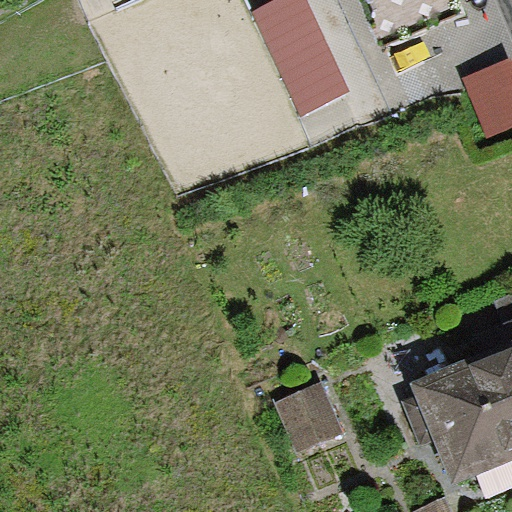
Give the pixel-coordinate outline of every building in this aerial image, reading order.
[(304,0),(284,0),(251,16),(301,119),(350,96),(304,0)] [(511,64),(463,83),(488,143),(511,133),(511,64)] [(511,473),(511,354),(411,396),(453,498),(511,473)] [(344,437),(322,387),(274,407),(295,458),(344,437)] [(451,511),(447,501),(421,511),(451,511)]
